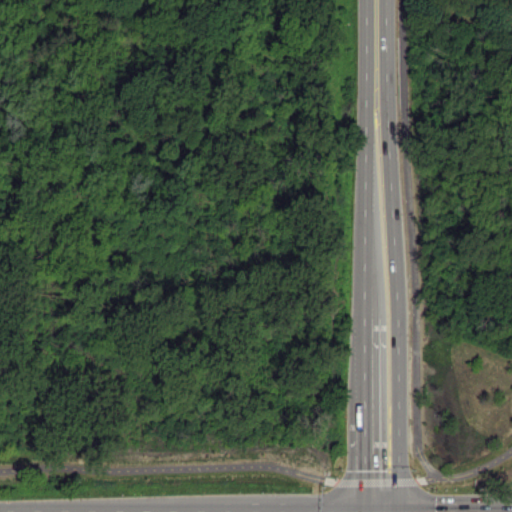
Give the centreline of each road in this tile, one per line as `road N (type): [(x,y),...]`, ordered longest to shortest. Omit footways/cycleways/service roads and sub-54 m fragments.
road 1 (primary): [(379,504),(0,506)]
road 2 (primary): [(379,316),(377,0)]
road 3 (secondary): [(511,507),(379,504)]
